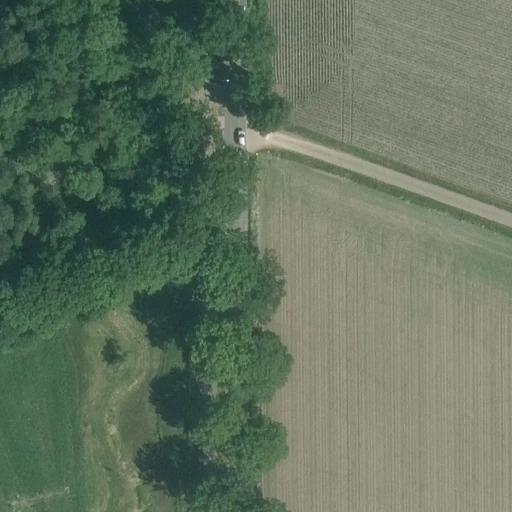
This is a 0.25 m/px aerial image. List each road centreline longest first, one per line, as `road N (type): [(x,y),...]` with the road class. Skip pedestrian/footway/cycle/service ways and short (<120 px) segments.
road 1 (tertiary): [(238,511),(235,124)]
road 2 (unclassified): [(511,220),(235,124)]
road 3 (tertiary): [(235,124),(234,0)]
